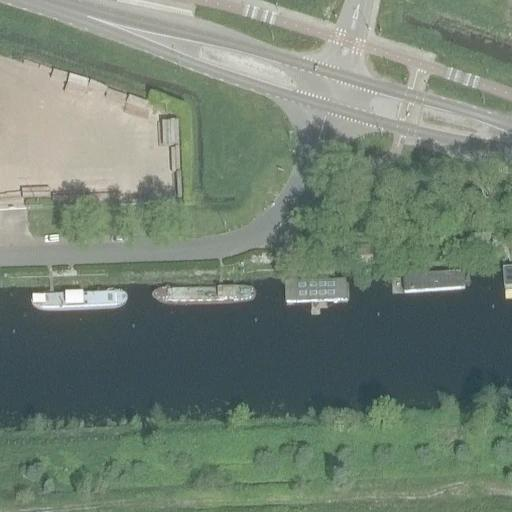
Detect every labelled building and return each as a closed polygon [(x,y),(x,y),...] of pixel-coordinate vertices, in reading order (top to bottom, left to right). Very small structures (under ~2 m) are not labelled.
[(482,250),(482,238),(473,239),(474,251),(482,250)] [(490,250),(489,238),(482,238),(482,250),(490,250)] [(355,258),(362,258),(362,248),(354,248),(355,258)] [(298,250),(290,251),(291,262),(299,262),(298,250)] [(282,251),(274,252),(275,264),(283,263),(282,251)] [(290,251),(282,251),(283,263),(291,262),(290,251)] [(511,267),(495,268),(496,289),(511,288),(511,267)] [(378,276),(380,297),(480,291),(479,269),(378,276)] [(259,282),(260,303),(363,297),(362,276),(259,282)] [(141,287),(142,308),(242,304),(241,282),(141,287)] [(20,293),(21,314),(121,310),(120,288),(20,293)]
